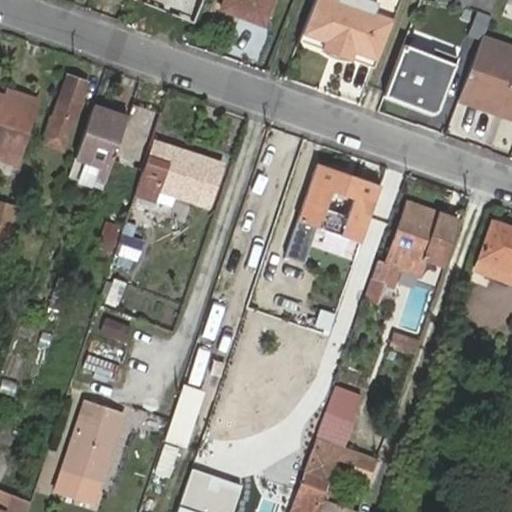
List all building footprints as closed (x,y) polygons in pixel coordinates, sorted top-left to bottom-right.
[(203,0),(133,0),(195,23),(203,0)] [(226,0),(222,11),(262,27),(272,0),(226,0)] [(315,0),(298,43),(372,69),(399,0),(315,0)] [(482,0),(477,13),(491,18),(496,5),(483,0),(482,0)] [(483,38),(483,39),(491,18),(477,13),(467,9),(462,20),(476,24),(472,37),(482,41),(483,38)] [(410,27),(383,100),(429,117),(431,117),(434,116),(437,113),(455,58),(444,54),(417,44),(422,31),(410,27)] [(417,44),(444,54),(449,41),(422,31),(417,44)] [(482,41),(470,70),(460,100),(468,103),(470,96),(507,109),(505,116),(511,118),(511,48),(483,39),(483,38),(482,41)] [(66,78),(43,147),(61,153),(85,85),(66,78)] [(0,94),(0,103),(15,109),(20,94),(7,89),(5,96),(0,94)] [(15,109),(0,103),(0,143),(3,145),(0,156),(0,158),(17,164),(39,100),(20,94),(15,109)] [(470,96),(468,103),(505,116),(507,109),(470,96)] [(112,113),(94,107),(91,114),(109,121),(112,113)] [(132,108),(129,119),(113,165),(140,174),(151,143),(160,118),(132,108)] [(91,114),(75,161),(102,170),(98,181),(106,184),(113,165),(129,119),(112,113),(109,121),(91,114)] [(222,168),(151,143),(140,174),(134,196),(153,203),(157,190),(207,207),(222,168)] [(360,246),(380,189),(352,179),(350,185),(342,182),(345,177),(316,166),(284,256),(303,263),(328,192),(354,201),(341,239),(360,246)] [(352,179),(345,177),(342,182),(350,185),(352,179)] [(407,202),(403,212),(437,224),(441,214),(407,202)] [(133,203),(122,229),(131,233),(142,206),(133,203)] [(0,205),(0,231),(6,234),(14,211),(0,205)] [(240,210),(232,257),(250,260),(259,213),(240,210)] [(437,224),(403,212),(386,264),(378,261),(363,302),(376,306),(383,285),(390,288),(397,269),(419,276),(425,260),(440,267),(457,221),(441,214),(437,224)] [(112,251),(121,224),(106,219),(97,246),(112,251)] [(511,231),(493,225),(480,260),(511,271),(511,231)] [(122,233),(116,250),(139,258),(145,240),(122,233)] [(511,274),(511,271),(480,260),(477,272),(509,283),(511,274)] [(420,332),(432,289),(409,282),(397,326),(420,332)] [(328,333),(336,314),(320,307),(312,326),(328,333)] [(98,336),(121,344),(126,328),(103,321),(98,336)] [(418,345),(392,336),(390,342),(416,351),(418,345)] [(87,353),(118,364),(123,351),(91,340),(87,353)] [(306,363),(272,355),(266,381),(300,389),(306,363)] [(82,369),(113,379),(117,367),(86,356),(82,369)] [(332,387),(314,438),(317,439),(342,447),(359,396),(332,387)] [(167,437),(182,441),(195,400),(181,395),(167,437)] [(90,402),(65,474),(57,494),(92,506),(94,506),(101,486),(125,415),(90,402)] [(326,481),(335,458),(373,472),(377,459),(342,447),(317,439),(291,511),(315,511),(322,492),(330,495),(334,484),(326,481)] [(169,476),(178,446),(165,441),(155,472),(169,476)] [(233,511),(243,484),(192,467),(177,511),(233,511)] [(3,493),(1,492),(0,491),(0,511),(26,511),(29,503),(3,493)] [(327,503),(330,495),(322,492),(315,511),(320,511),(324,502),(327,503)] [(352,511),(327,503),(324,502),(320,511),(352,511)]
